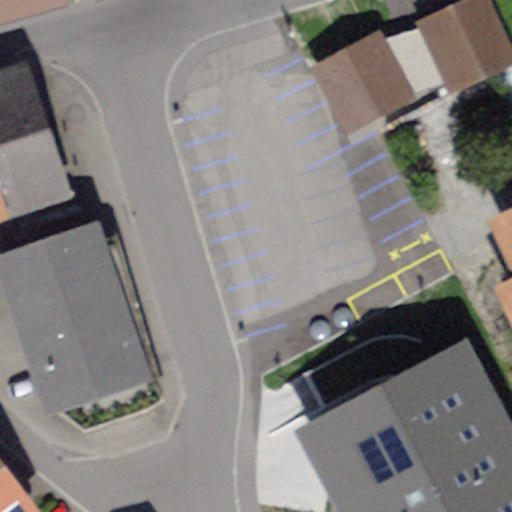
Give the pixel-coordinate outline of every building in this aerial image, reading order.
[(484,1),(427,27),(454,85),(511,59),(484,1)] [(378,65),(324,83),(343,138),(397,120),(378,65)] [(0,197),(58,178),(22,70),(0,77),(0,197)] [(91,242),(23,265),(77,422),(86,430),(157,406),(109,262),(99,266),(91,242)] [(0,511),(14,511),(17,510),(0,487),(0,511)]
